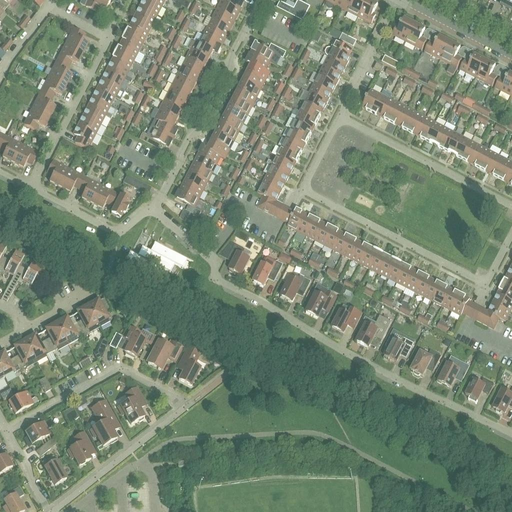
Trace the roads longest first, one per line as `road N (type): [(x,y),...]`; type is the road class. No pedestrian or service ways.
road 1 (residential): [(511,434),(214,279),(208,255)]
road 2 (residential): [(152,204),(231,72),(229,58),(260,0)]
road 3 (residential): [(5,428),(109,364),(156,383),(184,406)]
road 4 (residential): [(485,284),(301,189)]
road 5 (residential): [(32,185),(124,0)]
road 6 (residential): [(511,205),(340,112)]
road 7 (residential): [(53,511),(184,406)]
road 8 (residential): [(152,204),(117,233),(32,185)]
road 9 (residential): [(208,255),(239,213),(276,225),(301,189)]
road 10 (residential): [(398,0),(511,57)]
road 11 (residential): [(340,112),(395,0)]
